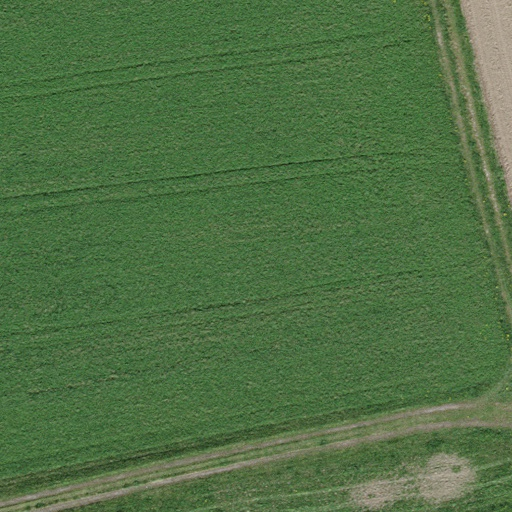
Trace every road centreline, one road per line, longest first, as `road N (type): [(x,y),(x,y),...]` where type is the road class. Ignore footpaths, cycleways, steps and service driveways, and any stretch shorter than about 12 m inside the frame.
road 1 (track): [(7,511),(470,411)]
road 2 (track): [(511,301),(440,0)]
